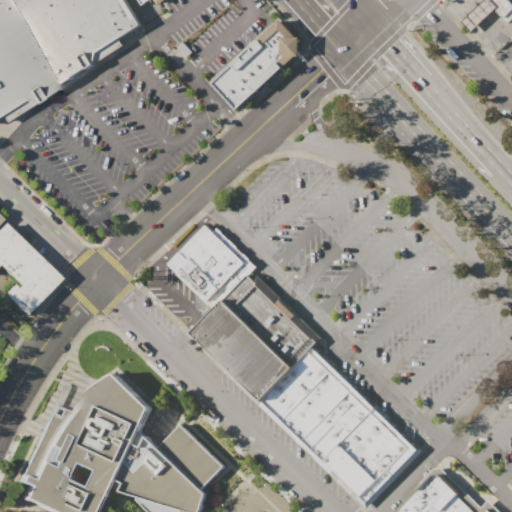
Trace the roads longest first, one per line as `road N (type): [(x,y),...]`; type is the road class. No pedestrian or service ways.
road 1 (residential): [(249,137),(96,277),(0,414)]
road 2 (secondary): [(335,511),(96,277)]
road 3 (primary): [(343,51),(511,232)]
road 4 (residential): [(511,107),(411,0)]
road 5 (secondary): [(0,182),(96,277)]
road 6 (primary): [(504,171),(420,81)]
